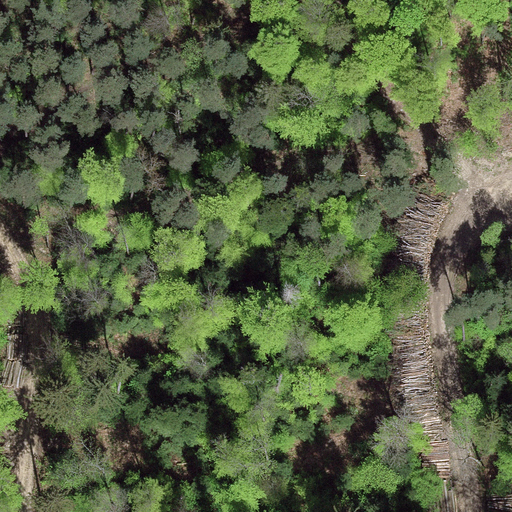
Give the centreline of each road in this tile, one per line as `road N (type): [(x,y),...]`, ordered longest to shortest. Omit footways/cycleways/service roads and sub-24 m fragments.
road 1 (track): [(480,194),(452,239),(438,302),(469,511)]
road 2 (track): [(26,511),(35,316),(29,283),(0,231)]
